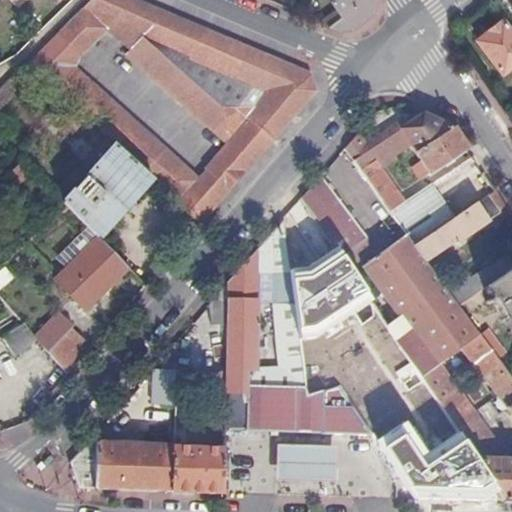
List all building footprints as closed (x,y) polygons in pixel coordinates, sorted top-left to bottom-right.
[(182,21),(130,0),(92,0),(25,68),(105,139),(150,180),(200,225),(231,190),(209,172),(200,183),(75,71),(80,58),(80,56),(107,31),(132,50),(127,56),(230,145),(221,156),(243,175),(267,147),(315,91),(312,76),(182,21)] [(375,0),(333,0),(340,11),(323,24),(338,30),(354,29),(373,13),(375,0)] [(511,64),(511,33),(502,20),(477,40),(502,72),(511,64)] [(430,174),(468,148),(455,128),(424,116),(369,153),(356,136),(344,151),(406,235),(415,247),(455,219),(432,185),(405,203),(382,171),(396,161),(394,157),(410,146),(430,174)] [(150,180),(105,139),(57,195),(70,208),(99,239),(150,180)] [(231,190),(243,175),(221,156),(208,170),(209,172),(231,190)] [(34,172),(23,161),(9,174),(20,185),(34,172)] [(340,252),(343,256),(369,237),(323,175),(304,197),(340,252)] [(489,204),(486,198),(455,219),(415,247),(426,261),(457,240),(459,242),(490,222),(482,209),(489,204)] [(277,387),(307,389),(306,386),(300,341),(290,275),(283,222),(255,253),(228,284),(227,311),(227,334),(226,371),(225,392),(246,393),(245,386),(246,369),(258,367),(256,366),(256,348),(258,347),(258,344),(257,344),(257,325),(258,325),(258,323),(257,322),(257,304),(258,303),(258,274),(275,273),(276,367),(277,387)] [(481,335),(460,308),(426,261),(415,247),(406,235),(366,265),(404,316),(389,327),(424,378),(441,365),(463,348),(481,335)] [(129,269),(99,239),(57,280),(87,311),(129,269)] [(307,274),(290,275),(300,341),(316,338),(371,302),(343,256),(340,252),(307,274)] [(511,272),(511,254),(498,264),(506,277),(511,272)] [(0,287),(11,278),(1,266),(0,266),(0,287)] [(511,272),(506,277),(485,291),(511,331),(511,272)] [(227,334),(227,311),(213,311),(213,334),(227,334)] [(69,377),(85,357),(68,337),(79,327),(66,313),(35,339),(38,342),(52,357),(69,377)] [(35,339),(24,325),(2,340),(14,358),(38,342),(35,339)] [(475,364),(493,351),(481,335),(463,348),(475,364)] [(511,503),(511,377),(493,351),(475,364),(474,366),(511,415),(511,461),(507,461),(507,455),(453,381),(435,394),(458,430),(485,471),(508,503),(511,503)] [(424,378),(435,394),(453,381),(441,365),(424,378)] [(175,399),(225,400),(225,392),(226,371),(176,370),(175,380),(175,399)] [(308,395),(340,385),(335,377),(306,386),(307,389),(308,395)] [(175,406),(175,399),(175,380),(155,380),(154,405),(175,406)] [(314,435),(374,437),(340,385),(308,395),(314,435)] [(224,431),(314,435),(308,395),(307,389),(277,387),(245,386),(246,393),(225,392),(225,400),(224,431)] [(197,493),(223,494),(223,481),(224,449),(182,448),(183,421),(174,420),(173,448),(172,492),(197,493)] [(449,494),(485,471),(458,430),(445,439),(440,431),(432,437),(436,444),(426,451),(421,444),(413,449),(414,451),(406,456),(402,450),(387,456),(395,468),(409,464),(423,454),(449,494)] [(137,491),(172,492),(173,448),(88,445),(72,464),(80,489),(137,491)] [(437,501),(454,502),(449,494),(423,454),(409,464),(424,500),(437,501)]
